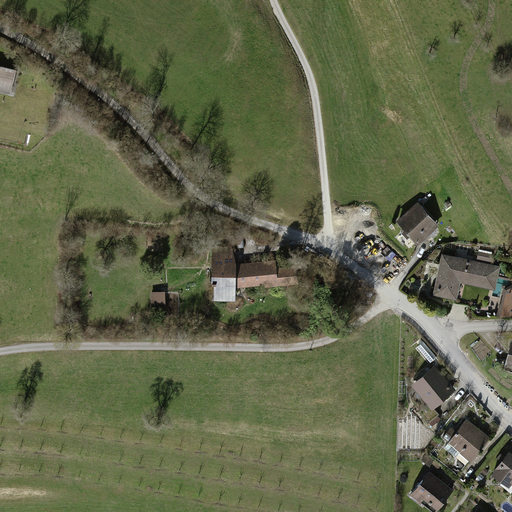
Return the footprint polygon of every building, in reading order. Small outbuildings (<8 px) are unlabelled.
[(261,0),(257,2),(262,12),(269,9),(264,0),(261,0)] [(0,89),(9,91),(12,67),(0,65),(0,89)] [(418,203),(397,220),(417,245),(438,229),(418,203)] [(211,247),(213,299),(234,299),(233,290),(276,288),(276,286),(295,285),(294,267),(275,268),(275,262),(233,264),(232,246),(211,247)] [(499,266),(443,254),(434,296),(456,301),(460,283),(494,290),(499,266)] [(511,285),(509,285),(501,316),(511,315),(511,285)] [(159,292),(149,292),(150,312),(159,311),(159,292)] [(432,366),(411,386),(432,408),(453,388),(432,366)] [(465,419),(446,442),(468,460),(487,436),(465,419)] [(511,455),(506,451),(493,470),(511,483),(511,455)] [(428,471),(409,494),(432,511),(451,488),(428,471)]
